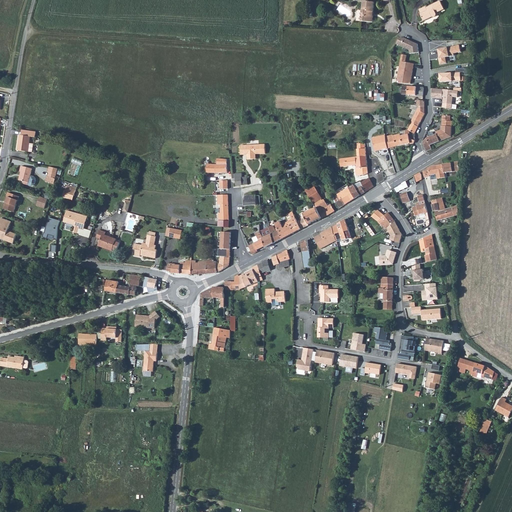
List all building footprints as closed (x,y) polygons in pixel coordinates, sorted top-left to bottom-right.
[(436,15),(437,14),(436,13),(445,9),(440,1),(433,4),(434,7),(432,8),(431,6),(426,8),(426,7),(419,10),(421,14),(424,21),(433,17),(434,17),(435,17),(436,16),(436,15)] [(374,22),(374,16),(373,16),(374,6),(374,3),(364,3),(363,11),(360,11),(359,12),(359,21),(363,22),(374,22)] [(419,53),(418,44),(412,41),(412,42),(410,42),(409,40),(405,38),(400,38),(396,44),(410,50),(410,54),(419,53)] [(453,47),(438,50),(439,55),(440,54),(440,58),(439,58),(440,65),(447,63),(446,57),(455,56),(453,47)] [(402,55),(398,77),(400,78),(400,79),(398,79),(397,83),(411,84),(414,64),(405,62),(407,55),(404,55),(402,55)] [(457,73),(440,74),(440,82),(461,81),(461,72),(465,71),(465,75),(473,75),(472,68),(465,69),(465,68),(456,69),(457,73)] [(424,88),(403,86),(402,88),(400,88),(400,91),(402,91),(402,94),(423,96),(424,88)] [(458,97),(458,91),(432,89),(433,98),(442,99),(443,94),(444,94),(443,104),(452,105),(453,97),(458,97)] [(375,100),(385,100),(385,93),(375,92),(375,100)] [(417,109),(410,123),(412,123),(418,127),(425,114),(417,109)] [(427,138),(423,142),(427,151),(432,149),(430,145),(440,141),(452,137),(452,121),(450,121),(450,116),(443,115),(442,126),(441,126),(441,130),(436,132),(437,134),(427,138)] [(408,130),(410,131),(414,134),(418,127),(412,123),(408,130)] [(32,153),(34,144),(29,143),(30,137),(35,137),(36,132),(22,130),(21,135),(20,135),(18,151),(32,153)] [(393,135),(386,137),(388,149),(397,146),(410,143),(410,139),(410,133),(410,131),(408,130),(405,131),(406,135),(401,136),(401,134),(393,136),(393,135)] [(375,151),(388,149),(386,137),(385,135),(372,138),(375,151)] [(345,159),(346,166),(356,165),(357,168),(356,168),(357,176),(364,175),(368,173),(365,143),(357,143),(358,157),(356,157),(345,159)] [(265,144),(247,145),(247,155),(247,159),(253,159),(253,156),(255,154),(256,154),(266,154),(265,144)] [(227,159),(217,159),(217,165),(207,164),(207,173),(228,173),(227,159)] [(458,162),(443,164),(445,173),(460,171),(458,162)] [(425,170),(423,171),(425,178),(431,177),(431,180),(446,177),(445,173),(443,164),(438,165),(438,166),(434,166),(432,166),(428,168),(428,169),(425,170)] [(25,184),(28,185),(32,169),(22,166),(20,171),(22,172),(19,180),(23,181),(23,182),(23,183),(24,183),(24,184),(25,184)] [(58,169),(50,167),(48,172),(49,172),(48,177),(55,178),(58,169)] [(242,173),(232,174),(233,182),(236,182),(237,186),(248,185),(247,175),(245,176),(245,177),(243,177),(242,173)] [(420,173),(398,186),(400,191),(405,189),(404,188),(416,184),(416,182),(422,179),(422,175),(420,173)] [(369,178),(361,183),(366,191),(374,187),(369,178)] [(227,181),(220,181),(220,208),(228,208),(227,181)] [(354,185),(348,188),(355,199),(366,191),(361,183),(361,182),(354,185)] [(73,200),(77,188),(68,185),(66,190),(63,197),(73,200)] [(305,190),(314,205),(318,202),(319,204),(323,201),(322,200),(323,200),(314,185),(305,190)] [(348,188),(337,195),(340,201),(343,200),(346,204),(355,199),(348,188)] [(6,203),(4,209),(14,212),(20,197),(8,192),(7,196),(8,197),(7,200),(8,201),(8,203),(6,203)] [(408,192),(401,195),(403,202),(410,200),(408,192)] [(246,206),(257,205),(257,209),(261,209),(260,196),(256,196),(256,195),(245,196),(246,206)] [(423,195),(418,196),(420,202),(417,203),(417,206),(413,208),(415,216),(426,213),(426,216),(428,215),(428,212),(423,195)] [(45,209),(48,200),(40,197),(37,206),(45,209)] [(318,202),(314,205),(316,208),(322,218),(328,215),(335,211),(331,204),(328,206),(324,200),(324,199),(323,200),(322,200),(323,201),(319,204),(318,202)] [(340,201),(335,203),(339,209),(346,204),(343,200),(340,201)] [(443,202),(433,204),(432,205),(434,212),(435,211),(437,221),(455,216),(460,214),(458,206),(445,209),(443,202)] [(228,208),(220,208),(220,215),(229,216),(228,208)] [(304,226),(306,227),(309,225),(309,224),(322,218),(316,208),(304,213),(304,212),(301,214),(302,217),(300,218),(304,226)] [(378,210),(372,216),(377,221),(384,216),(378,210)] [(79,228),(84,230),(88,217),(79,214),(78,216),(70,214),(70,212),(67,211),(64,222),(68,223),(67,225),(74,227),(73,232),(77,233),(79,228)] [(286,215),(289,221),(294,233),(301,229),(293,212),(286,215)] [(384,216),(377,221),(378,221),(382,226),(383,225),(386,229),(388,227),(389,228),(395,222),(388,213),(384,216)] [(1,218),(0,221),(0,236),(0,237),(5,238),(4,240),(14,244),(17,235),(8,231),(12,222),(1,218)] [(50,218),(45,233),(44,233),(43,237),(47,239),(49,235),(54,236),(54,239),(57,240),(58,228),(60,221),(50,218)] [(346,220),(338,224),(343,240),(352,238),(346,220)] [(275,224),(277,228),(282,239),(294,233),(289,221),(282,225),(280,221),(275,224)] [(390,240),(400,243),(402,235),(401,232),(400,232),(399,230),(400,230),(395,222),(389,228),(388,229),(392,236),(390,240)] [(338,224),(333,227),(336,241),(337,242),(343,240),(338,224)] [(250,246),(249,247),(253,254),(258,251),(257,250),(265,246),(260,231),(260,225),(254,226),(254,228),(257,228),(257,233),(256,234),(257,236),(252,239),(255,243),(253,244),(250,246)] [(273,226),(269,228),(274,243),(282,239),(277,228),(275,229),(273,226)] [(320,249),(336,241),(333,227),(321,234),(322,234),(315,238),(320,249)] [(171,228),(169,237),(181,239),(183,231),(171,228)] [(269,228),(260,231),(265,246),(265,248),(274,243),(269,228)] [(100,230),(97,238),(101,239),(99,246),(112,251),(114,246),(115,247),(116,247),(117,246),(118,245),(118,244),(117,243),(116,242),(117,239),(105,235),(106,232),(100,230)] [(222,232),(221,241),(231,241),(231,233),(222,232)] [(135,244),(134,250),(136,250),(135,256),(141,257),(141,254),(144,255),(144,256),(156,259),(158,250),(156,250),(157,246),(155,245),(156,237),(155,236),(150,235),(148,235),(147,244),(143,243),(143,245),(135,244)] [(437,260),(436,252),(433,238),(429,238),(426,240),(428,248),(427,248),(428,251),(426,251),(427,255),(425,255),(427,262),(437,260)] [(221,241),(221,249),(230,250),(231,241),(221,241)] [(308,241),(302,243),(305,267),(316,268),(315,264),(312,265),(308,241)] [(221,249),(221,257),(230,258),(231,250),(230,250),(221,249)] [(288,250),(272,258),(274,266),(279,264),(280,265),(279,265),(280,270),(285,269),(285,267),(290,266),(289,260),(290,259),(288,250)] [(393,264),(397,253),(389,250),(388,251),(386,256),(380,256),(380,265),(393,264)] [(229,266),(229,263),(230,263),(230,258),(221,257),(220,264),(217,264),(217,273),(229,266)] [(172,272),(172,273),(191,274),(192,261),(186,260),(186,266),(169,265),(168,271),(172,272)] [(192,261),(191,274),(205,274),(217,273),(217,264),(216,264),(216,262),(214,262),(214,260),(207,261),(199,262),(199,261),(192,261)] [(269,260),(252,268),(253,270),(258,282),(263,280),(261,274),(271,270),(269,260)] [(421,270),(421,264),(413,267),(413,275),(414,275),(415,281),(421,281),(421,280),(427,279),(427,273),(424,274),(424,270),(421,270)] [(253,270),(239,276),(238,275),(235,277),(235,282),(232,282),(232,290),(241,290),(241,289),(258,282),(253,270)] [(130,287),(125,286),(123,294),(136,296),(137,286),(146,288),(148,279),(142,278),(142,277),(132,275),(130,287)] [(380,301),(382,301),(393,301),(393,278),(382,277),(382,284),(382,285),(381,288),(380,288),(379,293),(381,294),(380,301)] [(106,291),(123,294),(125,286),(119,285),(119,282),(108,280),(106,291)] [(166,283),(151,280),(150,288),(150,292),(153,291),(154,289),(159,290),(166,288),(166,283)] [(437,288),(436,283),(425,284),(426,289),(428,289),(428,292),(422,292),(423,299),(429,299),(429,298),(434,298),(434,300),(438,299),(437,288)] [(320,286),(320,294),(321,294),(321,302),(330,302),(330,298),(339,298),(339,290),(329,290),(329,286),(320,286)] [(202,294),(201,306),(204,306),(205,298),(214,299),(214,298),(214,287),(202,294)] [(214,287),(214,298),(222,298),(221,307),(225,307),(224,288),(214,287)] [(267,303),(272,303),(273,306),(282,305),(282,302),(286,302),(285,293),(283,292),(280,292),(279,293),(275,293),(275,292),(275,289),(266,289),(267,303)] [(384,303),(384,309),(392,310),(393,301),(382,301),(382,303),(384,303)] [(423,320),(442,319),(441,309),(422,310),(421,307),(412,307),(413,314),(422,313),(423,320)] [(147,316),(137,315),(136,327),(155,329),(156,320),(160,317),(156,311),(152,314),(152,317),(147,317),(147,316)] [(237,316),(227,315),(226,319),(232,320),(231,330),(236,330),(237,316)] [(334,319),(319,319),(319,337),(329,338),(329,328),(334,328),(334,319)] [(102,328),(102,340),(107,341),(107,338),(117,338),(116,342),(122,342),(122,330),(114,329),(114,327),(107,327),(107,329),(102,328)] [(388,329),(375,327),(374,333),(378,333),(377,339),(386,340),(388,329)] [(210,344),(209,349),(219,351),(219,350),(224,351),(227,338),(230,338),(231,331),(215,328),(212,344),(210,344)] [(354,333),(352,348),(357,349),(357,351),(365,352),(366,345),(363,344),(364,335),(354,333)] [(79,344),(97,345),(98,335),(80,334),(79,344)] [(403,346),(403,348),(415,350),(415,346),(413,346),(414,337),(402,336),(400,346),(403,346)] [(443,353),(445,340),(427,337),(425,350),(443,353)] [(386,340),(377,339),(376,344),(380,344),(380,349),(391,351),(392,345),(389,344),(390,341),(386,340)] [(157,361),(158,352),(150,351),(151,344),(137,345),(137,350),(146,351),(144,371),(153,372),(154,365),(153,364),(153,362),(154,362),(154,361),(157,361)] [(314,349),(304,348),(303,354),(304,354),(303,360),(302,360),(298,360),(297,367),(299,370),(310,372),(314,349)] [(415,350),(403,348),(402,352),(399,352),(398,359),(410,361),(410,356),(415,356),(415,351),(415,350)] [(322,351),(317,350),(315,362),(333,366),(335,353),(327,352),(327,353),(322,352),(322,351)] [(358,361),(359,357),(355,357),(354,358),(352,358),(349,357),(350,356),(342,354),(340,366),(347,367),(346,372),(352,373),(353,368),(357,369),(358,361)] [(28,367),(29,362),(28,361),(24,360),(25,357),(21,357),(20,359),(15,358),(15,357),(9,357),(9,359),(2,358),(0,366),(23,369),(23,368),(27,368),(28,367)] [(457,371),(465,373),(466,369),(471,371),(470,374),(473,375),(473,376),(477,377),(479,373),(482,374),(482,376),(493,380),(495,372),(485,366),(461,358),(457,371)] [(366,369),(362,368),(361,375),(365,376),(365,373),(370,374),(370,373),(380,375),(382,365),(372,363),(370,364),(369,364),(369,363),(367,363),(366,369)] [(396,368),(395,373),(409,375),(409,378),(415,379),(417,367),(397,364),(396,368)] [(446,376),(429,372),(429,375),(429,377),(429,378),(428,378),(426,388),(435,390),(436,383),(444,385),(446,376)] [(394,384),(393,390),(403,392),(404,385),(394,384)] [(496,410),(509,417),(511,411),(511,405),(505,402),(507,400),(502,397),(496,410)] [(486,419),(481,432),(486,434),(492,421),(486,419)]
